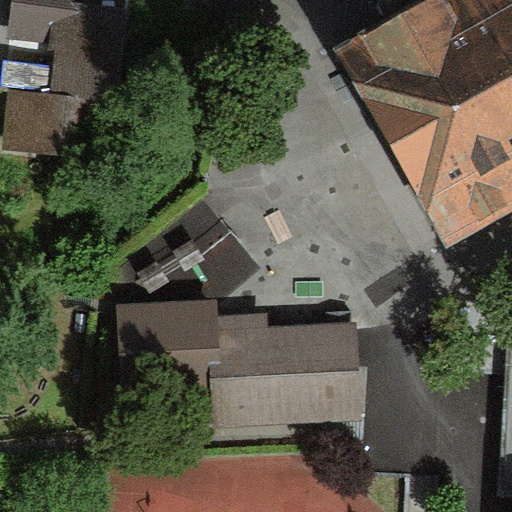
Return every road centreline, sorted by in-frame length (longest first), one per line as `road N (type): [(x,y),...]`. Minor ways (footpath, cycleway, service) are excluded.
road 1 (residential): [(348,0),(317,17),(313,156),(380,302)]
road 2 (residential): [(380,302),(486,511)]
road 3 (residential): [(380,302),(511,238)]
